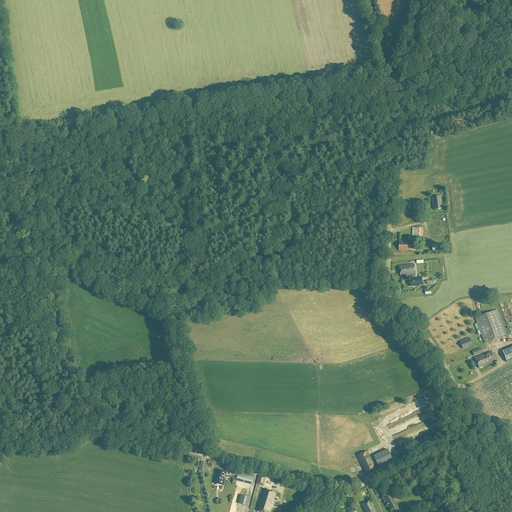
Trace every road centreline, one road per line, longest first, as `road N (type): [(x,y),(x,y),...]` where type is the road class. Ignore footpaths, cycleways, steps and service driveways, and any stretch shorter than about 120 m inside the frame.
road 1 (track): [(477,426),(346,491),(91,418),(0,439)]
road 2 (unclassified): [(511,490),(435,343),(388,294),(391,109),(381,90)]
road 3 (unclassified): [(0,137),(358,83),(381,90)]
road 4 (track): [(191,107),(202,237),(177,301),(207,455)]
